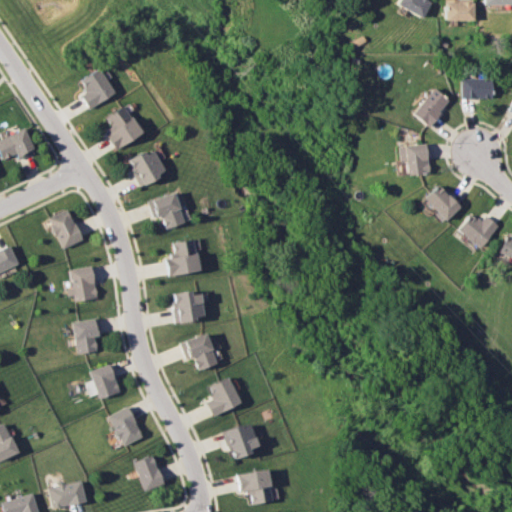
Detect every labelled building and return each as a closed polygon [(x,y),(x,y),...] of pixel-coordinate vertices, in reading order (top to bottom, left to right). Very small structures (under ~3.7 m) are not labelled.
[(426,0),(395,0),(393,5),(420,16),(426,0)] [(470,19),(469,0),(441,0),(442,19),(470,19)] [(111,92),(95,68),(77,80),(83,90),(77,94),(86,108),(111,92)] [(459,98),(489,97),(489,77),(458,78),(459,98)] [(427,126),(446,99),(429,87),(410,114),(427,126)] [(102,116),(108,127),(102,131),(111,148),(137,134),(121,105),(102,116)] [(32,152),(21,127),(0,136),(0,158),(13,153),(16,159),(32,152)] [(124,159),(134,184),(160,174),(149,148),(124,159)] [(456,206),(435,183),(420,197),(440,220),(456,206)] [(157,215),(160,228),(178,223),(170,192),(146,198),(150,217),(157,215)] [(78,239),(64,208),(45,217),(59,248),(78,239)] [(478,247),(494,224),(478,213),(474,219),(466,213),(454,230),(478,247)] [(511,236),(501,233),(495,253),(511,258),(511,236)] [(195,269),(189,238),(168,241),(171,254),(161,256),(165,275),(195,269)] [(65,269),(69,287),(66,287),(69,301),(94,296),(87,264),(65,269)] [(167,292),(171,321),(199,317),(196,292),(187,293),(187,290),(167,292)] [(70,320),(73,352),(94,350),(92,335),(98,334),(96,317),(70,320)] [(194,369),(213,362),(201,332),(177,341),(184,358),(189,356),(194,369)] [(96,398),(116,391),(107,363),(87,369),(96,398)] [(210,414),(237,402),(224,376),(204,385),(210,398),(203,401),(210,414)] [(138,437),(125,405),(105,414),(119,445),(138,437)] [(215,418),(223,410),(233,408),(234,412),(243,408),(251,434),(243,436),(245,440),(227,447),(220,434),(215,418)] [(159,484),(150,454),(131,460),(140,490),(159,484)] [(234,473),(237,493),(247,491),(249,504),(270,500),(264,468),(234,473)] [(50,507),(83,501),(79,480),(45,486),(50,507)] [(0,500),(0,504),(2,511),(36,511),(30,491),(0,500)]
